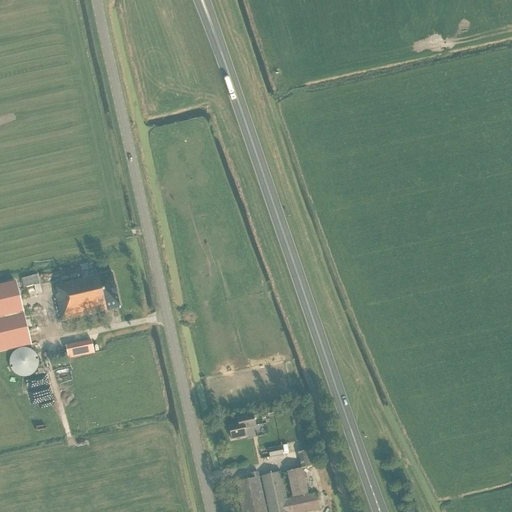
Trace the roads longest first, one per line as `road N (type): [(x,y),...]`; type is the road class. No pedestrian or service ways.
road 1 (trunk): [(380,511),(200,0)]
road 2 (tertiary): [(209,511),(96,0)]
